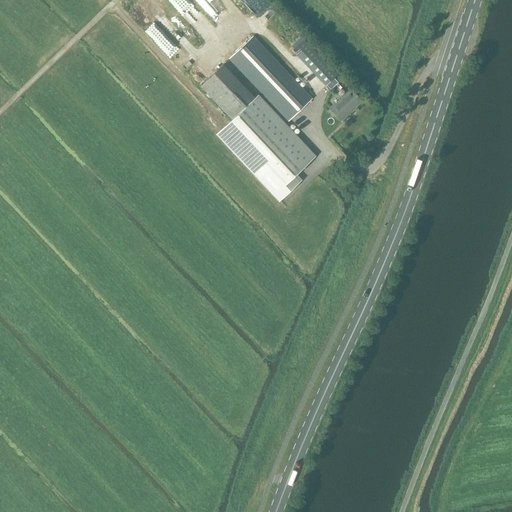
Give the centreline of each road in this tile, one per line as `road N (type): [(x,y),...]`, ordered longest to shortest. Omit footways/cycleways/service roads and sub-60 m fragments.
road 1 (primary): [(277,511),(375,291),(474,0)]
road 2 (track): [(0,115),(114,0)]
